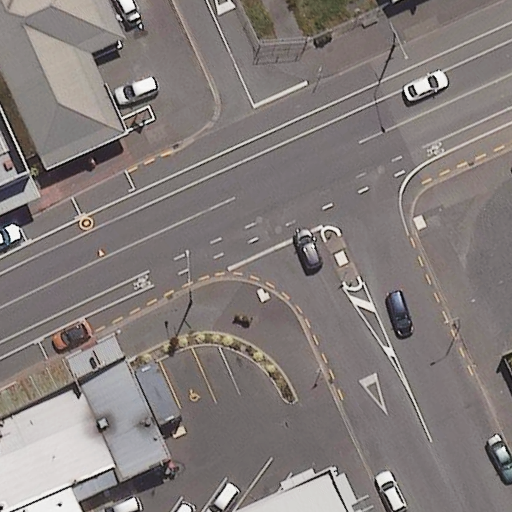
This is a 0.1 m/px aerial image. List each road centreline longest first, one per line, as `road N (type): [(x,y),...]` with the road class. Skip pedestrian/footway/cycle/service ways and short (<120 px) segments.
road 1 (residential): [(297,170),(330,222),(460,511)]
road 2 (secondary): [(297,170),(0,307)]
road 3 (secondary): [(511,74),(297,170)]
